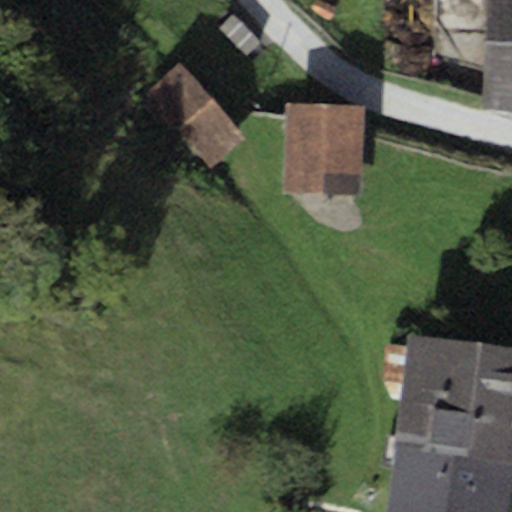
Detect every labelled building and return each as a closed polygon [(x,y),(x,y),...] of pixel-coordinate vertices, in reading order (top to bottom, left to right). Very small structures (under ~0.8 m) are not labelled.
[(511,0),(489,0),(486,113),(511,113),(511,0)] [(238,12),(220,30),(251,61),(269,44),(238,12)] [(143,94),(211,167),(244,137),(176,64),(143,94)] [(363,111),(290,108),(286,188),(359,192),(363,111)] [(511,348),(407,333),(393,442),(511,464),(511,348)] [(511,511),(511,464),(393,442),(380,511),(511,511)]
